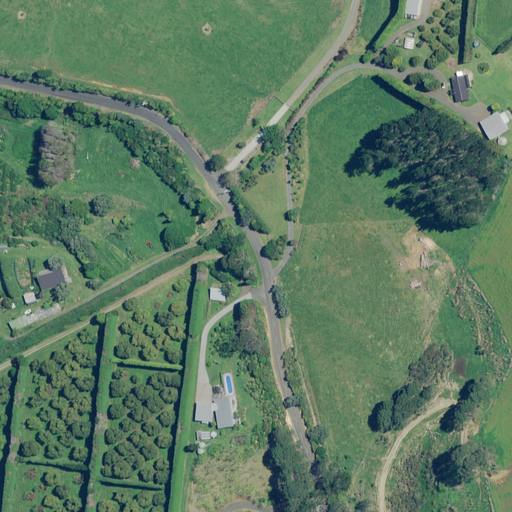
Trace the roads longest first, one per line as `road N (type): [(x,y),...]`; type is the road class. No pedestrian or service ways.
road 1 (unclassified): [(0,81),(151,112),(217,185),(262,251),(282,375),(333,511)]
road 2 (track): [(224,212),(195,243),(0,349)]
road 3 (track): [(217,185),(339,42),(357,0)]
road 4 (track): [(270,303),(246,296),(211,323),(200,394)]
